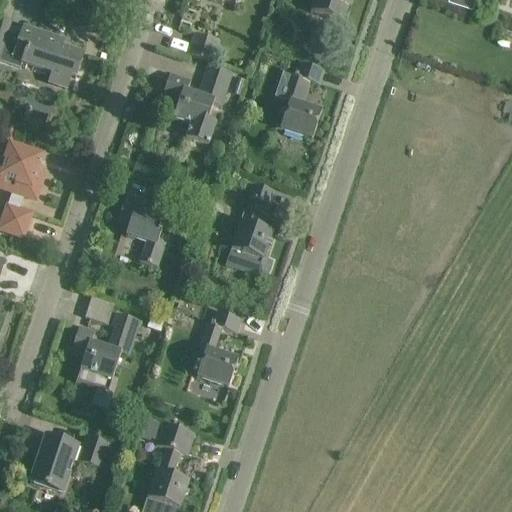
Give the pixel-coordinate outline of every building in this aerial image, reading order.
[(314,0),(310,14),(342,25),(350,0),(314,0)] [(447,0),(446,5),(469,11),(471,0),(447,0)] [(49,85),(66,91),(73,71),(77,72),(74,79),(75,80),(83,56),(62,49),(64,42),(46,36),(44,41),(38,39),(40,34),(23,28),(16,48),(4,44),(11,24),(0,20),(0,63),(21,70),(22,66),(52,75),(49,85)] [(187,57),(214,66),(221,45),(194,36),(187,57)] [(319,88),(324,74),(300,66),(296,78),(292,77),(292,78),(282,75),(274,99),(284,102),(289,104),(280,131),(312,142),(321,114),(297,106),(304,83),(319,88)] [(186,140),(205,147),(210,148),(217,125),(208,122),(213,107),(221,110),(232,77),(208,68),(198,98),(185,93),(188,83),(170,76),(162,100),(178,105),(173,120),(191,126),(186,140)] [(5,127),(0,143),(0,145),(9,149),(9,147),(11,148),(16,131),(5,127)] [(42,158),(34,155),(11,148),(9,147),(9,149),(0,145),(0,180),(16,186),(9,208),(7,207),(0,227),(0,232),(23,240),(31,215),(17,211),(21,198),(36,203),(44,177),(37,174),(42,158)] [(155,185),(178,192),(180,186),(157,178),(155,185)] [(148,200),(173,208),(178,192),(155,185),(152,184),(148,200)] [(226,268),(244,274),(263,280),(269,264),(263,262),(272,235),(255,229),(263,207),(270,209),(275,195),(253,188),(248,203),(251,204),(243,226),(240,225),(226,268)] [(147,206),(126,198),(118,222),(129,226),(125,238),(146,245),(139,264),(158,271),(166,247),(159,244),(166,222),(144,215),(147,206)] [(88,300),(82,320),(106,327),(112,307),(88,300)] [(197,380),(209,383),(228,390),(238,362),(213,354),(221,331),(235,336),(240,322),(217,314),(213,328),(208,326),(200,350),(206,353),(197,380)] [(209,315),(206,324),(212,326),(215,317),(209,315)] [(117,382),(112,380),(120,355),(128,358),(140,324),(115,316),(111,329),(121,332),(114,352),(91,345),(94,335),(79,330),(70,356),(84,360),(75,384),(105,394),(99,410),(107,412),(117,382)] [(151,318),(147,330),(164,335),(168,324),(151,318)] [(194,437),(164,426),(156,450),(166,453),(159,475),(156,474),(147,502),(178,511),(179,511),(189,484),(172,478),(179,456),(187,459),(194,437)] [(78,449),(45,438),(30,484),(61,495),(78,449)] [(111,447),(85,439),(77,464),(103,472),(111,447)]
